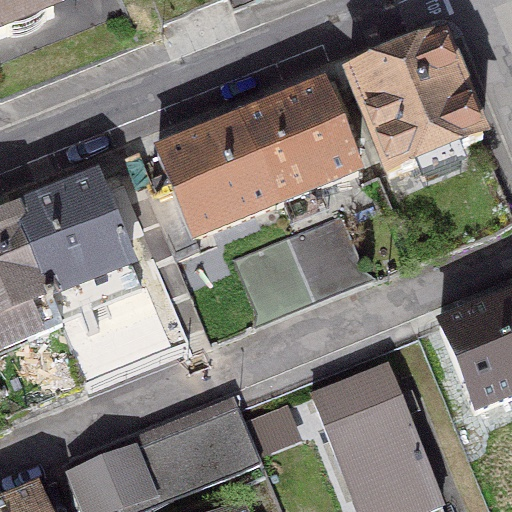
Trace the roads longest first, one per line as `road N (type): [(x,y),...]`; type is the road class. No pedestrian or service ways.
road 1 (residential): [(0,458),(511,254)]
road 2 (residential): [(0,162),(403,0)]
